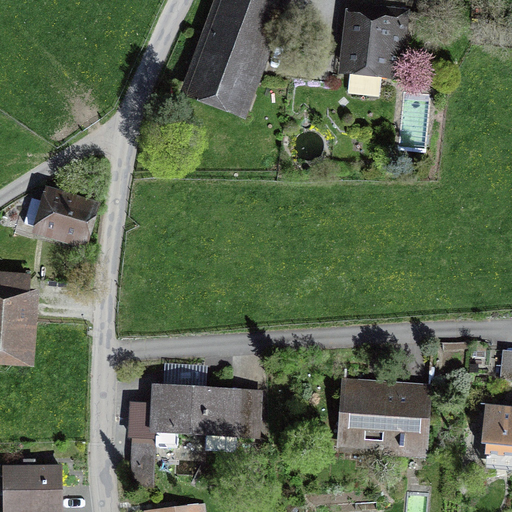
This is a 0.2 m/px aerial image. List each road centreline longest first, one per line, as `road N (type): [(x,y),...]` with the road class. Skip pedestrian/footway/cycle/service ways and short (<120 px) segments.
road 1 (residential): [(103,350),(511,325)]
road 2 (residential): [(103,350),(107,265),(132,118),(179,0)]
road 3 (residential): [(107,511),(103,350)]
road 4 (track): [(0,198),(132,118)]
